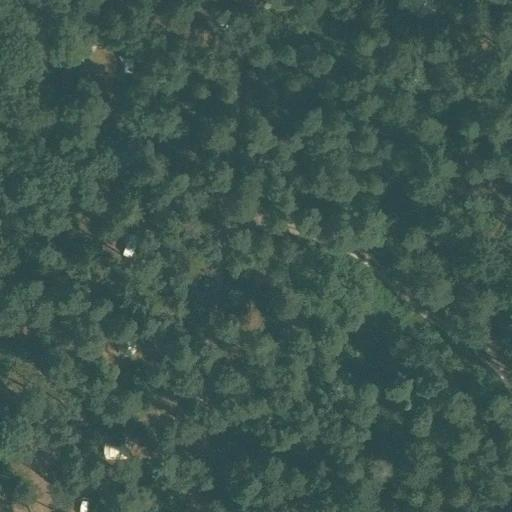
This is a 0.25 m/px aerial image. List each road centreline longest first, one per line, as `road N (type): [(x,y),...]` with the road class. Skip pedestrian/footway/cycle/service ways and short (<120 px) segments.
road 1 (track): [(243,0),(193,511)]
road 2 (track): [(225,207),(349,248),(511,383)]
road 3 (track): [(511,17),(349,248)]
